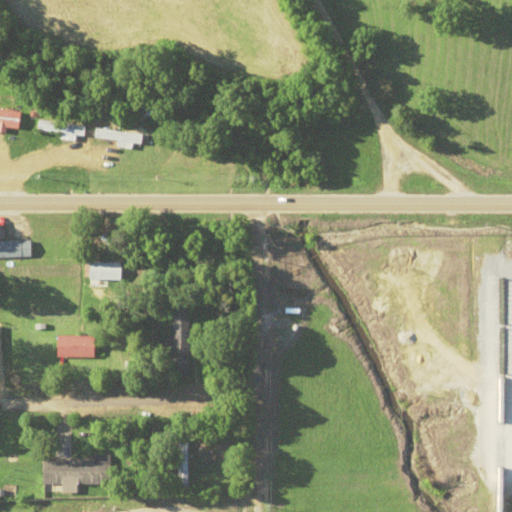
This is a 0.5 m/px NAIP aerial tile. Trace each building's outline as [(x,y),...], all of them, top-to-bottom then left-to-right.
[(0,127),(20,130),(22,111),(0,108),(0,127)] [(0,240),(0,257),(33,257),(33,240),(0,240)] [(126,262),(91,262),(91,279),(126,279),(126,262)] [(194,305),(175,305),(176,365),(195,365),(194,305)] [(61,357),(99,357),(99,335),(61,335),(61,357)] [(46,493),(80,493),(81,484),(114,485),(114,459),(46,459),(46,493)]
